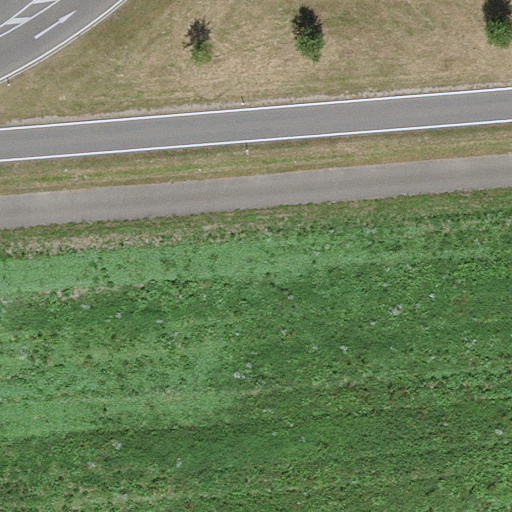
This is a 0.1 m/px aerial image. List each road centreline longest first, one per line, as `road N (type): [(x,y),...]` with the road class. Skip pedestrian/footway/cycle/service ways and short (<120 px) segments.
road 1 (track): [(0,221),(511,178)]
road 2 (secondary): [(0,145),(511,104)]
